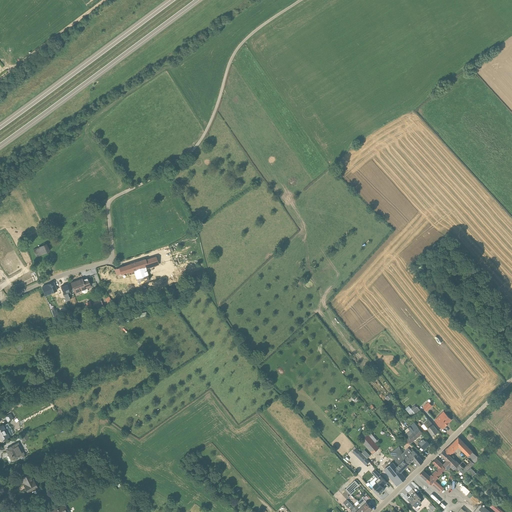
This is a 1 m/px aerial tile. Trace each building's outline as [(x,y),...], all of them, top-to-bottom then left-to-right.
[(48,243),(34,249),(37,256),(51,251),(48,243)] [(156,257),(146,260),(145,259),(116,269),(118,275),(121,274),(131,271),(135,285),(149,280),(146,269),(158,265),(156,257)] [(52,262),(40,267),(41,271),(53,266),(52,262)] [(91,287),(89,282),(88,277),(83,279),(71,283),(74,293),(91,287)] [(59,297),(55,287),(53,282),(47,285),(51,294),(53,300),(59,297)] [(70,292),(69,289),(67,284),(61,287),(66,300),(70,299),(68,293),(70,292)] [(45,296),(51,294),(47,285),(42,287),(45,296)] [(101,301),(93,305),(96,311),(104,308),(101,301)] [(428,402),(423,407),(427,411),(432,406),(428,402)] [(451,420),(448,416),(443,412),(435,420),(443,428),(451,420)] [(5,416),(8,422),(13,419),(10,413),(5,416)] [(407,439),(410,442),(410,443),(415,439),(423,433),(417,425),(414,422),(405,430),(410,436),(407,439)] [(438,431),(433,424),(432,424),(430,422),(425,426),(427,428),(432,435),(438,431)] [(417,425),(423,433),(425,430),(419,423),(417,425)] [(0,438),(2,441),(3,443),(6,441),(5,439),(10,437),(9,436),(13,434),(11,430),(12,430),(10,427),(9,427),(8,424),(4,426),(3,424),(0,426),(0,438)] [(379,448),(375,443),(369,435),(365,432),(361,435),(364,438),(361,440),(373,454),(379,448)] [(369,435),(375,443),(377,441),(371,433),(369,435)] [(467,456),(459,464),(462,467),(472,477),(476,473),(471,468),(479,459),(473,451),(472,452),(458,437),(444,451),(449,456),(452,453),(453,453),(459,447),(467,456)] [(424,438),(419,443),(424,449),(429,443),(424,438)] [(25,456),(19,442),(6,449),(9,455),(6,457),(10,464),(13,462),(20,458),(21,459),(22,459),(23,459),(24,459),(25,458),(25,457),(25,456)] [(404,460),(404,459),(402,453),(399,446),(390,453),(395,460),(395,462),(397,462),(399,464),(397,467),(394,462),(393,463),(390,459),(382,466),(385,470),(397,485),(400,482),(401,483),(406,478),(400,472),(408,464),(404,460)] [(402,453),(404,459),(404,460),(408,464),(413,459),(419,466),(423,462),(413,450),(412,451),(408,448),(402,453)] [(356,455),(356,454),(364,462),(366,459),(356,449),(353,452),(356,455)] [(493,452),(489,449),(483,455),(486,458),(493,452)] [(364,450),(362,453),(367,458),(370,456),(364,450)] [(454,469),(457,472),(462,467),(459,464),(455,460),(455,461),(449,456),(444,451),(441,454),(447,460),(443,464),(448,469),(451,466),(454,469)] [(440,475),(446,468),(436,458),(433,462),(439,468),(430,477),(423,471),(420,474),(428,482),(430,484),(431,485),(440,476),(440,475)] [(33,491),(38,488),(29,472),(26,473),(21,476),(26,484),(25,485),(29,493),(33,491)] [(377,490),(380,493),(385,489),(383,487),(387,482),(381,475),(377,479),(375,481),(376,482),(373,486),(377,490)] [(421,498),(419,496),(415,492),(408,499),(416,507),(422,502),(419,499),(421,498)] [(369,505),(366,501),(364,498),(359,502),(359,503),(366,511),(368,511),(373,509),(369,505)] [(353,505),(350,502),(347,499),(343,503),(346,506),(348,508),(349,508),(352,511),(350,511),(358,511),(353,505)] [(366,511),(359,503),(357,501),(353,505),(358,511),(366,511)] [(489,506),(496,511),(499,511),(501,511),(491,503),(489,506)]
